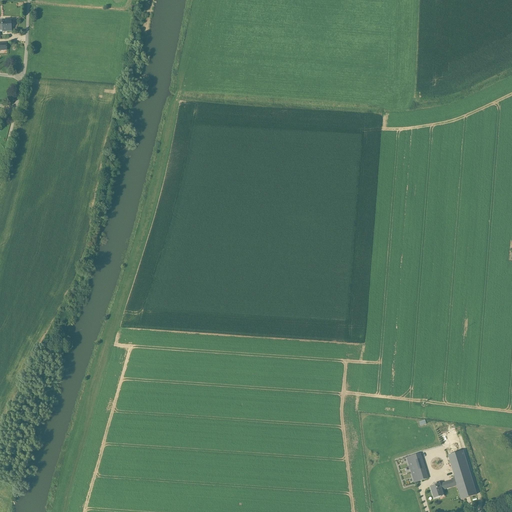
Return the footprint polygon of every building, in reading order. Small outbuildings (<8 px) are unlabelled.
[(11,20),(2,20),(3,32),(12,32),(11,20)] [(462,452),(448,456),(454,478),(456,484),(456,485),(461,499),(475,495),(462,452)] [(420,454),(413,456),(417,470),(424,468),(420,454)] [(413,456),(406,458),(414,482),(420,481),(417,470),(413,456)] [(424,468),(417,470),(420,481),(427,478),(424,468)] [(451,481),(439,485),(440,490),(456,485),(456,484),(454,478),(451,479),(451,481)] [(439,485),(430,488),(433,499),(442,496),(440,490),(439,485)]
